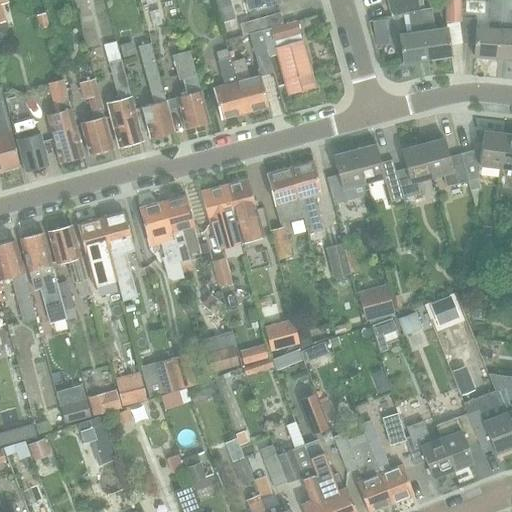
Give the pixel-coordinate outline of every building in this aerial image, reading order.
[(64,0),(47,0),(51,14),(67,10),(64,0)] [(247,0),(250,9),(261,6),(281,0),(247,0)] [(427,60),(419,10),(417,0),(403,0),(387,5),(391,17),(408,13),(411,32),(399,34),(403,64),(427,60)] [(443,0),(445,21),(461,21),(460,0),(443,0)] [(497,58),(500,0),(490,0),(488,28),(475,27),(476,19),(461,18),(461,43),(474,44),(473,56),(497,58)] [(511,29),(511,30),(511,9),(511,0),(510,0),(500,0),(497,58),(511,58),(511,29)] [(433,29),(431,19),(430,9),(419,10),(427,60),(451,56),(446,27),(433,29)] [(44,11),(36,13),(39,27),(48,25),(44,11)] [(283,25),(283,24),(279,12),(263,16),(263,17),(239,24),(243,36),(248,34),(260,31),(267,29),(267,30),(283,25)] [(384,18),(371,20),(376,45),(388,43),(384,18)] [(300,41),(276,48),(274,41),(300,34),(296,20),(283,24),(283,25),(267,30),(267,29),(260,31),(268,56),(277,54),(288,93),(313,86),(300,41)] [(260,31),(248,34),(255,62),(259,75),(272,72),(268,56),(260,31)] [(130,42),(118,45),(121,57),(133,54),(130,42)] [(142,62),(156,58),(154,49),(151,50),(150,45),(139,48),(140,52),(139,52),(142,62)] [(177,98),(185,129),(208,122),(188,48),(174,52),(181,75),(184,74),(189,94),(177,98)] [(223,85),(212,88),(221,119),(245,112),(229,56),(227,50),(215,53),(223,85)] [(229,56),(245,112),(267,106),(259,75),(249,78),(243,58),(235,60),(232,50),(228,51),(229,56)] [(142,140),(127,87),(120,59),(108,62),(118,100),(107,103),(119,147),(142,140)] [(165,100),(158,74),(155,62),(143,65),(147,78),(154,104),(142,107),(151,138),(174,132),(168,109),(173,107),(170,99),(165,100)] [(62,78),(47,82),(55,112),(47,114),(47,117),(50,126),(60,163),(83,157),(68,103),(62,78)] [(104,118),(101,108),(93,79),(79,82),(84,99),(88,98),(91,111),(94,121),(81,124),(90,155),(112,149),(104,118)] [(0,171),(19,166),(10,131),(8,131),(0,102),(0,171)] [(500,167),(504,133),(482,130),(480,151),(471,150),(460,153),(467,180),(477,177),(479,165),(500,167)] [(26,172),(49,166),(40,133),(17,139),(26,172)] [(511,133),(504,133),(500,167),(511,168),(511,133)] [(443,138),(422,143),(431,177),(442,174),(446,186),(455,184),(467,180),(460,153),(448,156),(443,138)] [(419,180),(431,177),(422,143),(401,149),(406,168),(395,171),(394,171),(402,198),(422,192),(419,180)] [(394,171),(395,171),(391,159),(380,162),(375,144),(354,149),(363,183),(383,177),(390,201),(402,198),(394,171)] [(351,186),(363,183),(354,149),(332,155),(337,174),(326,177),(333,204),(354,198),(351,186)] [(289,167),(307,232),(322,228),(312,194),(321,191),(313,160),(289,167)] [(289,167),(266,173),(275,204),(279,223),(283,222),(288,220),(293,219),(302,216),(307,232),(289,167)] [(477,177),(467,180),(469,190),(479,187),(480,187),(477,177)] [(263,237),(256,210),(248,179),(224,185),(232,216),(240,243),(263,237)] [(240,243),(232,216),(224,185),(201,191),(209,222),(222,219),(229,246),(240,243)] [(190,260),(182,230),(193,227),(185,196),(161,202),(170,233),(178,263),(190,260)] [(161,202),(138,208),(146,240),(148,246),(160,243),(166,267),(170,281),(182,278),(178,263),(170,233),(161,202)] [(122,213),(99,219),(108,250),(117,285),(118,285),(122,300),(136,296),(124,253),(133,251),(122,213)] [(117,285),(108,250),(99,219),(76,225),(85,256),(98,252),(108,288),(117,285)] [(482,225),(481,234),(491,234),(492,226),(482,225)] [(80,257),(78,257),(70,226),(48,232),(56,263),(67,260),(72,282),(73,282),(75,288),(80,296),(89,293),(80,257)] [(280,227),(269,229),(276,255),(277,255),(279,260),(291,256),(290,252),(291,251),(284,226),(280,227)] [(50,265),(42,234),(19,240),(27,271),(29,270),(32,280),(43,276),(50,306),(62,303),(56,283),(51,264),(50,265)] [(487,237),(479,245),(485,251),(493,243),(487,237)] [(469,240),(460,253),(469,258),(477,246),(469,240)] [(205,241),(198,243),(200,251),(200,252),(207,250),(205,241)] [(23,272),(22,272),(14,242),(0,245),(0,278),(10,276),(22,322),(35,318),(23,272)] [(341,243),(326,246),(333,278),(349,274),(349,273),(342,247),(341,243)] [(231,283),(224,257),(211,260),(217,286),(231,283)] [(78,321),(66,280),(56,283),(62,303),(70,333),(76,329),(75,324),(78,321)] [(386,284),(357,291),(364,320),(394,312),(386,284)] [(209,292),(200,303),(214,313),(222,303),(209,292)] [(450,295),(431,303),(439,323),(458,315),(450,295)] [(188,301),(178,304),(184,314),(191,312),(188,301)] [(421,327),(415,310),(397,317),(403,334),(421,327)] [(358,317),(348,319),(350,328),(360,325),(358,317)] [(392,317),(372,325),(380,352),(388,349),(386,342),(397,338),(394,330),(396,330),(392,317)] [(290,318),(263,326),(270,350),(297,343),(290,318)] [(343,324),(333,327),(335,335),(336,335),(345,332),(343,324)] [(308,330),(296,334),(299,344),(312,340),(308,330)] [(335,335),(328,338),(331,346),(339,343),(336,335),(335,335)] [(501,341),(473,338),(487,373),(498,374),(501,341)] [(263,343),(240,349),(244,362),(266,355),(263,343)] [(210,372),(238,364),(233,345),(205,353),(210,372)] [(315,345),(301,350),(306,361),(320,355),(315,345)] [(282,370),(292,367),(286,348),(276,351),(282,370)] [(179,386),(210,380),(204,362),(192,366),(188,352),(170,357),(179,386)] [(170,357),(154,361),(162,391),(178,387),(170,357)] [(270,357),(242,367),(245,376),(273,366),(270,357)] [(382,369),(372,373),(380,392),(390,388),(382,369)] [(242,427),(221,374),(213,377),(234,431),(242,427)] [(211,379),(194,385),(197,392),(203,396),(215,392),(211,379)] [(142,381),(117,387),(121,404),(146,398),(142,381)] [(183,386),(177,388),(181,402),(187,400),(183,386)] [(494,390),(462,403),(467,413),(477,439),(488,435),(495,453),(511,446),(511,436),(503,413),(494,390)] [(92,416),(120,408),(116,393),(106,396),(105,392),(87,397),(92,416)] [(317,403),(313,393),(298,398),(312,434),(327,428),(325,421),(317,403)] [(64,423),(90,416),(85,398),(59,406),(64,423)] [(327,399),(317,403),(325,421),(334,418),(327,399)] [(422,417),(423,403),(409,402),(408,416),(422,417)] [(125,408),(113,412),(117,423),(129,419),(125,408)] [(511,408),(503,413),(511,436),(511,408)] [(389,445),(405,440),(397,413),(381,418),(389,445)] [(466,444),(477,439),(467,413),(455,418),(455,417),(435,425),(440,437),(452,470),(473,462),(466,444)] [(98,415),(77,422),(83,442),(91,440),(105,435),(98,415)] [(400,462),(389,466),(370,419),(360,423),(365,438),(365,439),(391,503),(413,494),(400,462)] [(46,420),(35,423),(37,432),(49,430),(46,420)] [(452,470),(440,437),(430,441),(422,420),(405,427),(409,436),(405,437),(413,464),(425,460),(432,478),(452,470)] [(32,425),(19,429),(22,440),(31,437),(35,436),(32,425)] [(244,429),(235,433),(239,445),(249,441),(244,429)] [(5,431),(0,432),(0,446),(8,444),(5,432),(5,431)] [(391,503),(365,439),(350,445),(344,431),(332,436),(335,445),(337,450),(346,473),(366,464),(366,465),(363,466),(367,475),(355,480),(368,511),(391,503)] [(43,438),(28,444),(34,460),(49,454),(43,438)] [(329,511),(308,458),(306,452),(305,452),(300,439),(273,450),(278,462),(277,462),(286,484),(302,478),(303,481),(302,481),(310,501),(300,505),(302,511),(329,511)] [(313,440),(303,444),(306,452),(308,458),(319,454),(313,440)] [(11,444),(3,448),(6,457),(15,454),(17,461),(27,457),(21,441),(11,444)] [(319,454),(308,458),(329,511),(354,511),(345,488),(334,492),(319,454)] [(241,487),(253,482),(244,459),(232,464),(241,487)] [(200,462),(185,467),(190,482),(205,477),(200,462)] [(274,489),(286,484),(277,462),(265,467),(274,489)] [(264,511),(290,511),(290,510),(284,511),(279,511),(273,496),(272,497),(265,478),(254,482),(258,494),(257,494),(264,511)] [(200,511),(189,484),(173,491),(181,511),(200,511)] [(264,511),(257,494),(245,499),(250,511),(264,511)]
